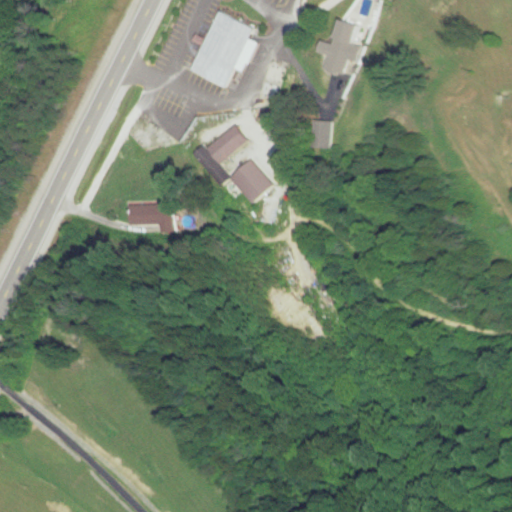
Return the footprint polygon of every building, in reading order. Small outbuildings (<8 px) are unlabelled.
[(363,0),(345,46),(331,40),(326,51),(339,56),(333,70),(356,79),(388,2),(383,0),(363,0)] [(261,28),(225,12),(198,73),(234,89),(261,28)] [(263,96),(277,102),(290,72),(276,66),(263,96)] [(226,165),(256,140),(243,125),(214,149),(226,165)] [(278,225),(282,198),(267,196),(263,222),(278,225)] [(138,225),(182,225),(182,204),(138,204),(138,225)]
